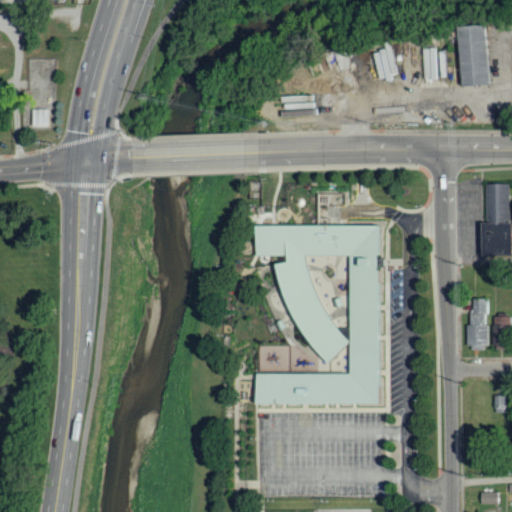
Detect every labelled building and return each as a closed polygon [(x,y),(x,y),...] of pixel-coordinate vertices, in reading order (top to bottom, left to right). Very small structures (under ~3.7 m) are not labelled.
[(457,85),(501,83),(499,50),(482,51),(481,24),(455,25),(457,85)] [(433,76),(433,49),(422,49),(422,76),(433,76)] [(55,109),(35,109),(34,126),(54,126),(55,109)] [(483,184),(484,223),(477,223),(477,255),(508,255),(507,184),(483,184)] [(345,194),(318,193),(318,204),(344,205),(345,194)] [(257,222),(384,222),(384,402),(257,403),(258,372),(353,372),(352,255),(306,255),(309,263),(314,277),(319,293),(326,304),(334,320),(344,331),(352,340),(332,361),(323,352),(313,341),(304,328),(295,312),(288,295),(282,275),(278,262),(289,259),(289,254),(258,253),(257,222)] [(486,346),(487,299),(470,299),(470,324),(465,324),(464,345),(486,346)] [(506,349),(506,317),(492,317),(492,349),(506,349)] [(498,492),(479,492),(479,504),(498,504),(498,492)]
